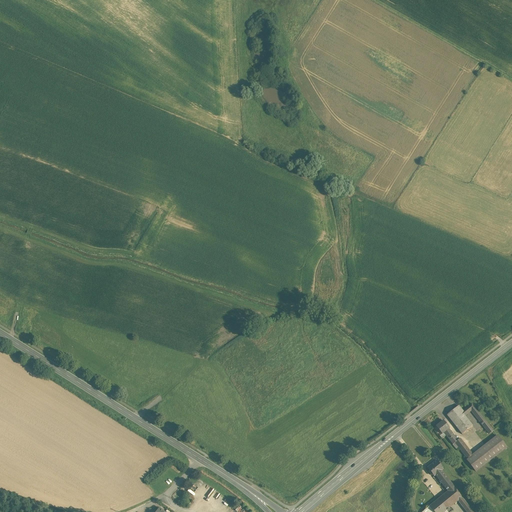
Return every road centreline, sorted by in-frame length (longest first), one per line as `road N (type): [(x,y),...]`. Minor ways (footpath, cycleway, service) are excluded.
road 1 (secondary): [(274,511),(0,332)]
road 2 (secondary): [(511,344),(303,511)]
road 3 (track): [(506,348),(468,322),(340,275)]
road 4 (track): [(374,0),(511,78)]
